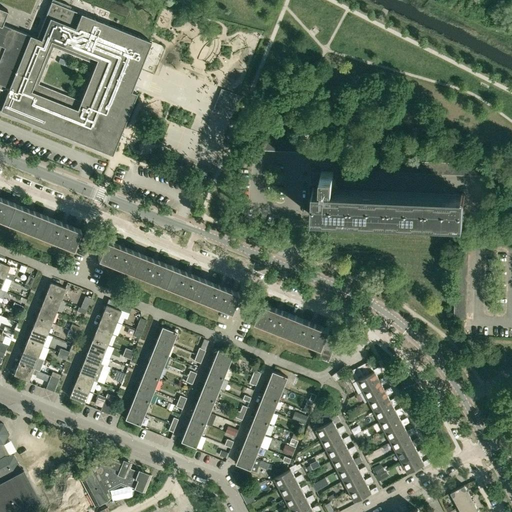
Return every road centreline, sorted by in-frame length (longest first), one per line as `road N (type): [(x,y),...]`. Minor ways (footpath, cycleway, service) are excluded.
road 1 (residential): [(241,511),(221,480),(0,392)]
road 2 (residential): [(0,248),(228,339)]
road 3 (tertiary): [(388,315),(195,230)]
road 4 (tertiary): [(195,230),(0,156)]
road 5 (residential): [(0,177),(186,252)]
road 6 (residential): [(228,339),(320,376),(377,331)]
road 7 (tertiary): [(489,446),(447,374),(388,315)]
road 8 (residential): [(377,331),(438,392),(471,453)]
road 9 (residential): [(251,277),(377,331)]
road 10 (residential): [(360,511),(471,453)]
